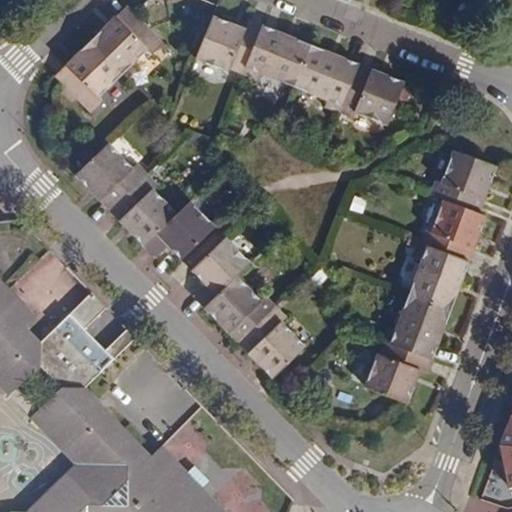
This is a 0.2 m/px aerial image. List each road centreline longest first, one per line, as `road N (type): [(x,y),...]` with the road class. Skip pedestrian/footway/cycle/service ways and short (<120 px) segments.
road 1 (residential): [(349,511),(0,161)]
road 2 (residential): [(424,511),(511,284)]
road 3 (residential): [(456,71),(282,0)]
